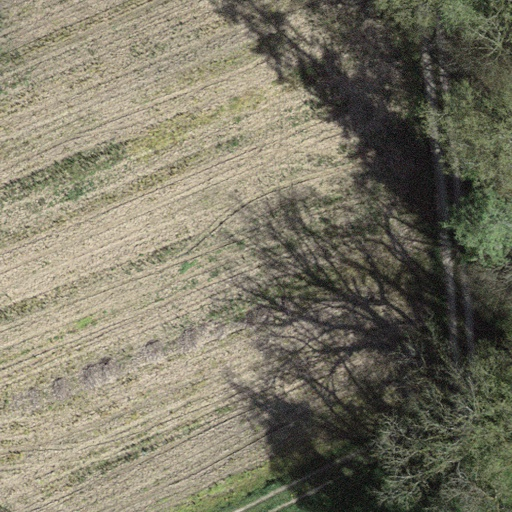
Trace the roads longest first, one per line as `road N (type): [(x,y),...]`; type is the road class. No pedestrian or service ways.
road 1 (track): [(476,511),(454,371),(425,0)]
road 2 (track): [(174,511),(511,337)]
